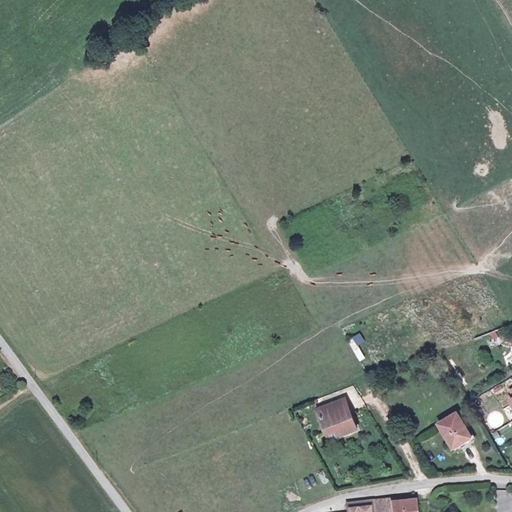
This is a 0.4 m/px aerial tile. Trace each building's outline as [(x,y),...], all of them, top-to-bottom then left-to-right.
[(358,345),(364,342),(359,333),(347,339),(359,361),(365,358),(358,345)] [(344,430),(347,438),(362,432),(351,402),(322,412),(331,435),(344,430)] [(463,440),(465,442),(474,437),(460,414),(443,424),(455,444),(463,440)] [(344,430),(331,435),(334,443),(347,438),(344,430)] [(363,499),(350,501),(351,507),(378,504),(379,511),(388,511),(386,497),(386,495),(363,499)] [(388,511),(379,511),(378,511),(420,511),(419,499),(399,501),(398,498),(395,499),(395,496),(386,497),(388,511)]
